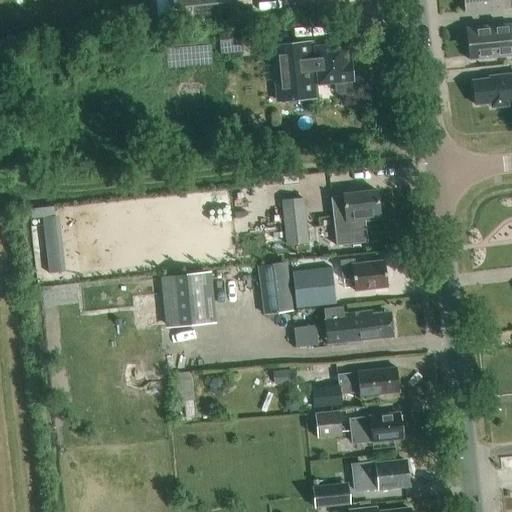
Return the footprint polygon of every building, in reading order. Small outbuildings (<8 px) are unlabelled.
[(167,0),(169,21),(230,15),(228,0),(167,0)] [(511,0),(462,0),(464,13),(511,8),(511,0)] [(249,50),(247,23),(217,26),(220,53),(249,50)] [(511,27),(511,24),(467,28),(470,59),(511,54),(511,27)] [(270,45),(276,103),(315,99),(313,85),(335,83),(336,91),(340,95),(349,94),(352,89),(351,81),(352,81),(350,61),(347,62),(345,43),(312,47),(311,41),(270,45)] [(511,99),(511,76),(494,78),(494,79),(473,81),(475,104),(495,101),(495,105),(505,104),(505,100),(511,99)] [(342,194),(331,195),(331,202),(334,224),(336,244),(367,240),(365,220),(369,220),(380,219),(376,190),(342,194)] [(304,198),(281,200),(284,225),(285,234),(286,245),(308,243),(304,198)] [(58,215),(42,217),(48,273),(65,271),(58,215)] [(354,264),(353,259),(340,261),(342,279),(353,278),(354,290),(387,286),(384,260),(354,264)] [(286,262),(257,266),(263,315),(293,311),(286,262)] [(331,269),(292,272),(296,308),(335,304),(331,269)] [(214,325),(209,274),(158,279),(163,330),(214,325)] [(342,306),(323,308),(325,331),(327,342),(327,344),(329,344),(344,342),(345,342),(347,341),(347,345),(361,343),(361,340),(393,336),(390,312),(371,314),(371,311),(343,314),(342,306)] [(322,323),(300,324),(301,344),(323,343),(322,323)] [(358,396),(399,391),(396,367),(356,371),(356,372),(337,374),(339,385),(311,388),(313,406),(341,403),(340,394),(358,392),(358,396)] [(296,382),(295,368),(272,371),(273,384),(296,382)] [(179,422),(196,420),(190,372),(174,374),(179,422)] [(319,437),(344,435),(341,412),(317,414),(319,437)] [(394,447),(393,438),(401,437),(399,413),(348,419),(351,443),(371,441),(372,449),(394,447)] [(375,466),(351,469),(353,491),(377,489),(378,490),(389,489),(389,486),(409,484),(406,461),(375,464),(375,466)] [(336,489),(313,491),(313,499),(314,506),(350,503),(349,491),(348,488),(336,489)]
